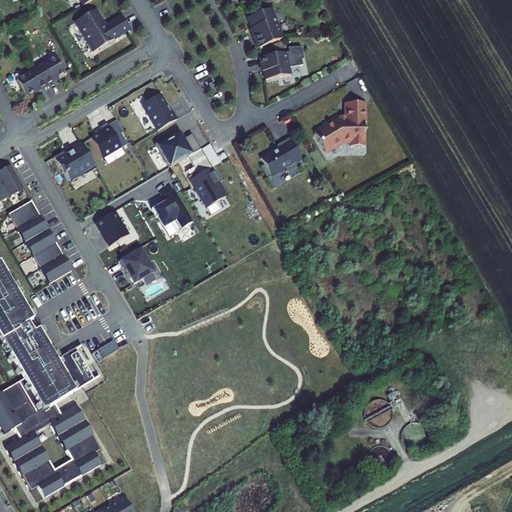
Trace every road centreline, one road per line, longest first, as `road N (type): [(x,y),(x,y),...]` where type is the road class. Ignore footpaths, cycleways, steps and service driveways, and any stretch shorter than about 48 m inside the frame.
road 1 (residential): [(21,135),(136,334)]
road 2 (track): [(342,511),(493,424),(493,413)]
road 3 (residential): [(21,135),(40,135),(171,60)]
road 4 (residential): [(162,46),(21,135)]
road 5 (residential): [(205,0),(237,56),(239,128)]
road 6 (residential): [(239,128),(347,71)]
